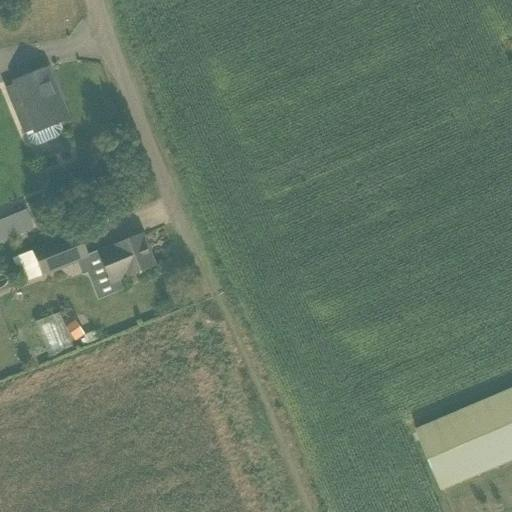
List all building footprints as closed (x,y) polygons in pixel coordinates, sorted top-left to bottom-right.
[(15,85),(4,89),(23,135),(25,134),(30,145),(35,147),(58,137),(61,131),(57,123),(66,119),(45,69),(14,83),(15,85)] [(0,241),(32,230),(25,209),(0,218),(0,241)] [(30,250),(11,258),(22,284),(41,276),(42,278),(88,259),(77,231),(30,250)] [(100,251),(112,282),(153,266),(141,235),(100,251)] [(11,278),(4,281),(6,287),(14,285),(11,278)] [(59,313),(35,322),(47,356),(72,347),(59,313)] [(73,321),(64,328),(74,342),(83,336),(73,321)] [(94,331),(83,336),(86,345),(97,340),(94,331)] [(511,460),(511,390),(416,431),(442,491),(511,460)]
